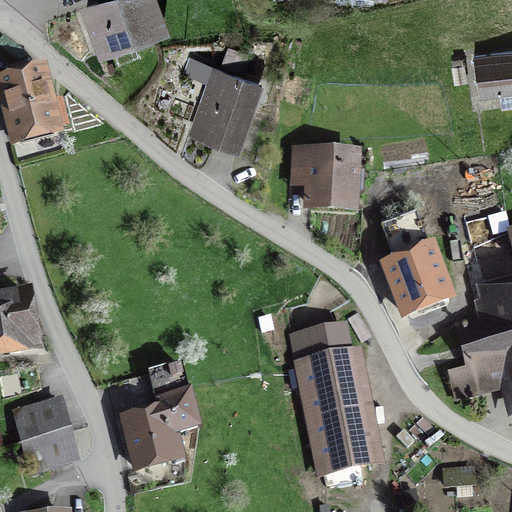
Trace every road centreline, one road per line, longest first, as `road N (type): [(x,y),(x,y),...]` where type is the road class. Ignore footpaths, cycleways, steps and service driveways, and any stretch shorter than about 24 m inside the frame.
road 1 (unclassified): [(0,16),(179,169),(347,278),(418,392),(464,430),(511,452)]
road 2 (unclassified): [(0,154),(42,293),(111,466)]
road 3 (residential): [(111,466),(0,511)]
